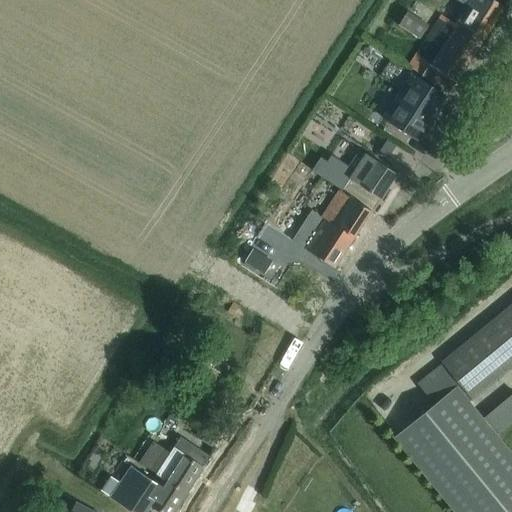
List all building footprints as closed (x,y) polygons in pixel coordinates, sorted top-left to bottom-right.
[(448,92),(504,7),(494,0),(471,0),(455,24),(442,16),(409,66),(448,92)] [(388,60),(378,75),(402,90),(413,74),(400,66),(399,67),(388,60)] [(401,91),(384,118),(417,140),(446,96),(413,74),(402,90),(401,91)] [(387,139),(379,151),(388,157),(396,145),(387,139)] [(312,162),(318,154),(307,146),(301,154),(312,162)] [(380,163),(365,153),(362,158),(356,153),(348,166),(331,155),(327,161),(321,157),(313,169),(342,187),(348,178),(363,188),(380,199),(396,174),(380,163)] [(334,267),(371,211),(338,189),(322,214),(314,209),(293,240),(334,267)] [(471,399),(511,365),(511,303),(441,362),(442,363),(458,383),(459,383),(461,386),(469,396),(471,399)] [(208,391),(216,377),(175,349),(193,382),(208,391)] [(442,363),(417,384),(433,404),(456,385),(458,383),(442,363)] [(469,396),(461,386),(458,389),(456,386),(434,404),(394,437),(455,511),(511,511),(511,454),(466,398),(469,396)] [(209,418),(197,437),(213,447),(225,428),(209,418)] [(209,456),(180,437),(170,452),(154,441),(140,463),(167,481),(186,493),(209,456)] [(163,487),(130,466),(110,497),(126,507),(133,511),(146,511),(151,505),(161,511),(173,511),(186,493),(167,481),(163,487)]
